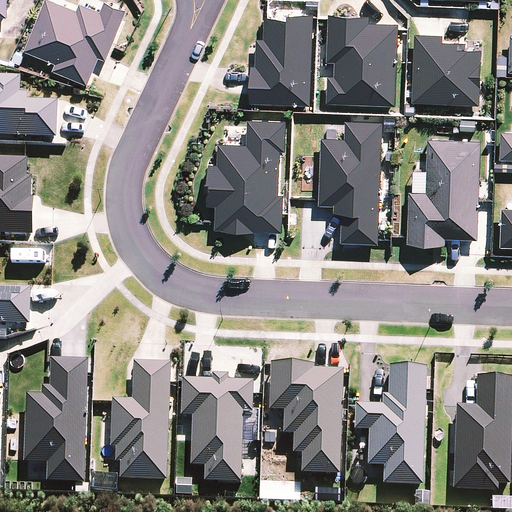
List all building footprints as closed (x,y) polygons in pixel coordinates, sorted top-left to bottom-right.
[(0,0),(0,42),(1,43),(2,13),(8,14),(8,0),(0,0)] [(80,0),(78,6),(62,0),(45,0),(26,47),(57,60),(54,67),(89,81),(100,54),(107,57),(113,43),(128,7),(110,0),(105,0),(102,8),(82,0),(80,0)] [(252,100),(312,102),(315,11),(267,9),(266,36),(259,35),(258,62),(253,61),(252,100)] [(328,100),(397,102),(400,26),(400,21),(371,20),(371,12),(330,10),(328,58),(337,58),(336,72),(329,72),(328,100)] [(444,31),(416,30),(414,98),(481,100),(483,46),(459,45),(460,39),(444,38),(444,31)] [(507,73),(508,54),(499,54),(498,73),(507,73)] [(0,137),(57,140),(58,102),(27,101),(28,94),(20,93),(21,77),(18,77),(0,76),(0,137)] [(286,148),(287,117),(250,116),(249,141),(220,140),(219,161),(209,161),(208,183),(213,183),(212,202),(218,202),(217,226),(284,228),(285,191),(280,191),(282,148),(286,148)] [(380,239),(384,119),(346,118),(346,135),(322,134),(320,199),(320,201),(336,202),(335,208),(344,208),(343,238),(380,239)] [(511,128),(502,128),(501,155),(511,155),(511,128)] [(480,198),(482,138),(429,136),(428,189),(411,188),(409,235),(409,238),(446,239),(447,234),(479,235),(480,198)] [(0,234),(33,236),(34,199),(31,199),(32,178),(26,178),(27,159),(25,159),(0,158),(0,234)] [(511,204),(502,204),(501,243),(511,243),(511,204)] [(0,324),(30,326),(32,289),(0,287),(0,324)] [(84,482),(88,360),(52,359),(51,386),(43,386),(42,395),(27,394),(25,463),(48,463),(48,481),(84,482)] [(121,480),(167,481),(171,384),(171,363),(135,362),(134,400),(113,400),(111,448),(116,448),(116,462),(121,463),(121,480)] [(343,378),(344,371),(314,370),(314,363),(272,362),(271,366),(270,411),(285,411),(284,433),(295,434),(294,454),(303,454),(302,474),(340,475),(343,378)] [(423,486),(427,368),(390,367),(389,396),(383,396),(383,405),(356,404),(355,430),(370,431),(368,465),(385,466),(384,484),(423,486)] [(510,485),(511,428),(511,378),(477,377),(476,406),(457,406),(454,490),(498,491),(498,485),(510,485)] [(253,395),(253,382),(183,379),(183,383),(182,416),(193,416),(191,466),(205,466),(205,481),(241,483),(244,412),(252,412),(253,395)] [(429,492),(416,492),(415,505),(428,505),(429,492)]
